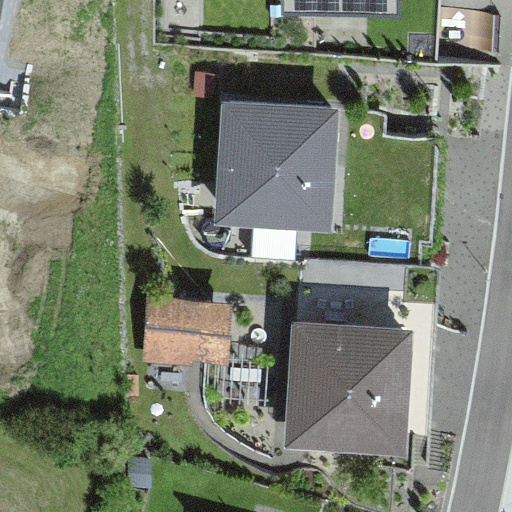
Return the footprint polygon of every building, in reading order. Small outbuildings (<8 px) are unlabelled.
[(399,0),(285,0),(285,10),(399,10),(399,0)] [(341,106),(224,100),(217,223),(334,229),(341,106)] [(232,303),(148,298),(144,362),(194,365),(195,360),(228,362),(232,303)] [(416,327),(293,320),(286,445),(408,453),(416,327)] [(153,459),(130,459),(130,488),(153,488),(153,459)]
